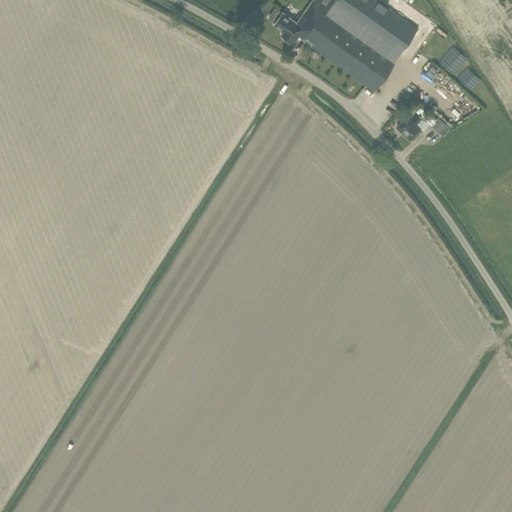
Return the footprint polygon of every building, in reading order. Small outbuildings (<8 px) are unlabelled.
[(276,7),(269,18),(274,22),(273,23),(284,30),(281,33),(293,42),(299,34),(312,43),(311,45),(316,48),(373,90),(417,28),(377,0),(312,0),(297,22),(276,7)] [(320,53),(313,49),(310,53),(316,58),(320,53)] [(423,131),(434,119),(421,108),(411,120),(406,116),(396,127),(410,140),(420,128),(423,131)] [(434,128),(441,120),(437,116),(430,124),(434,128)] [(450,127),(446,124),(439,132),(443,135),(450,127)]
